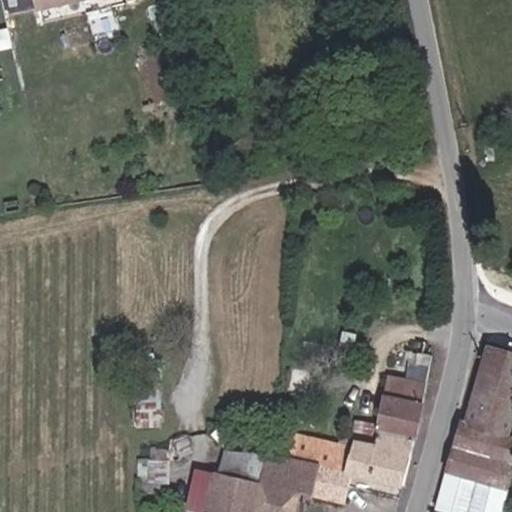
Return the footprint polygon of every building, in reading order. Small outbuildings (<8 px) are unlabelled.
[(42,0),(44,11),(95,0),(42,0)] [(510,511),(511,507),(511,353),(506,352),(484,427),(473,425),(450,511),(510,511)] [(413,446),(422,409),(426,384),(390,379),(376,438),(413,446)] [(358,451),(413,463),(417,447),(413,446),(376,438),(361,435),(358,451)] [(325,473),(352,479),(358,451),(296,436),(290,464),(325,473)] [(352,479),(407,491),(413,463),(358,451),(352,479)] [(297,511),(302,497),(319,501),(325,473),(290,464),(265,458),(265,463),(248,459),(243,483),(214,478),(206,511),(297,511)] [(346,507),(352,479),(325,473),(319,501),(346,507)]
